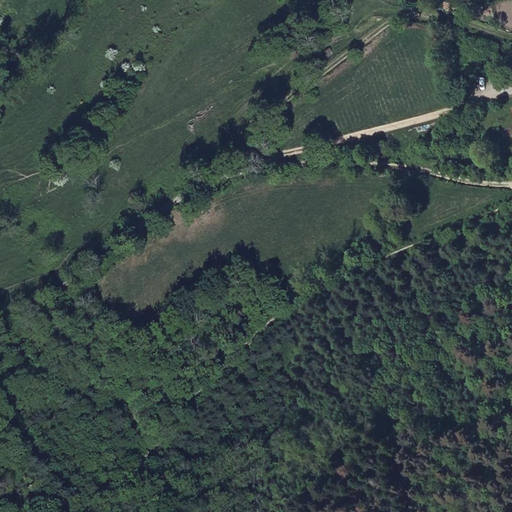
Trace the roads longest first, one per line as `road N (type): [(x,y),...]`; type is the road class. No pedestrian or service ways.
road 1 (track): [(511,423),(440,405),(328,416),(134,480),(114,479),(239,329),(367,265),(456,233),(511,195)]
road 2 (unclassified): [(511,185),(352,162),(231,173),(181,196),(0,318)]
road 3 (track): [(511,38),(420,12),(396,15),(246,135),(231,169)]
road 4 (track): [(231,173),(238,164),(511,90)]
